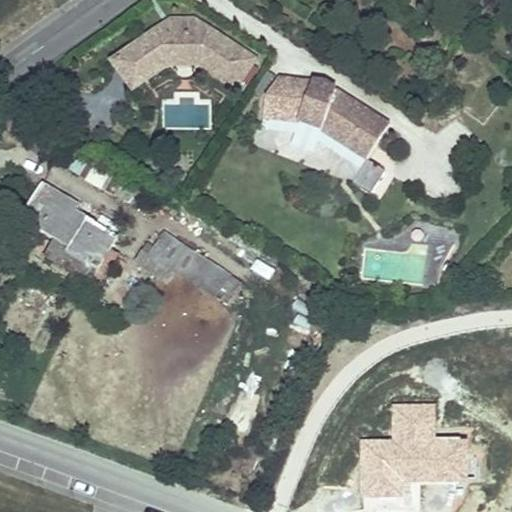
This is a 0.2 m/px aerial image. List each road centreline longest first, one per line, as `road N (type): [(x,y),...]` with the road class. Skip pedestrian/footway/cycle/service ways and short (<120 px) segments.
road 1 (track): [(275,511),(311,422),(355,363),(401,334),(511,310)]
road 2 (unknown): [(245,0),(290,40),(455,151)]
road 3 (residential): [(0,436),(208,511)]
road 4 (residential): [(0,72),(104,0)]
